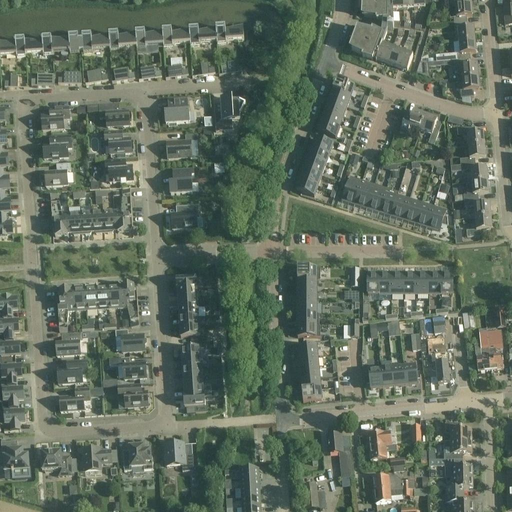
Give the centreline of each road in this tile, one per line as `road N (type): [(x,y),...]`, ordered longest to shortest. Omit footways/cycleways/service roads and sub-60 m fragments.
road 1 (residential): [(167,425),(48,426),(27,103)]
road 2 (residential): [(271,251),(276,191),(326,64)]
road 3 (residential): [(280,420),(271,251)]
road 4 (residential): [(167,425),(156,257)]
road 5 (residential): [(156,257),(144,98)]
road 6 (residential): [(271,251),(400,249)]
